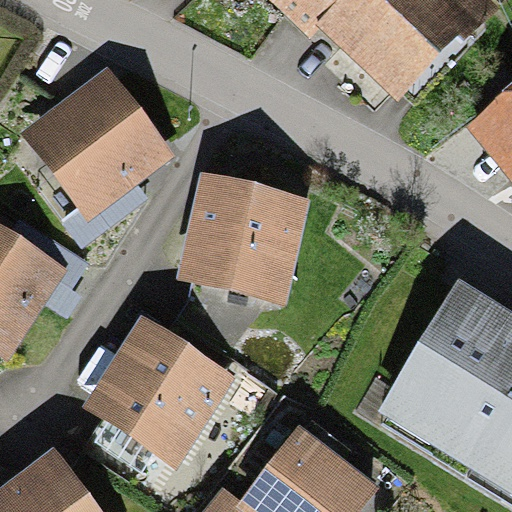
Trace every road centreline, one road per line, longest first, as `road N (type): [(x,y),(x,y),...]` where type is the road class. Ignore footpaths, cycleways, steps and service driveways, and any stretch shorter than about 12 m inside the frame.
road 1 (residential): [(242,87),(25,420)]
road 2 (residential): [(242,87),(511,239)]
road 3 (residential): [(28,0),(242,87)]
